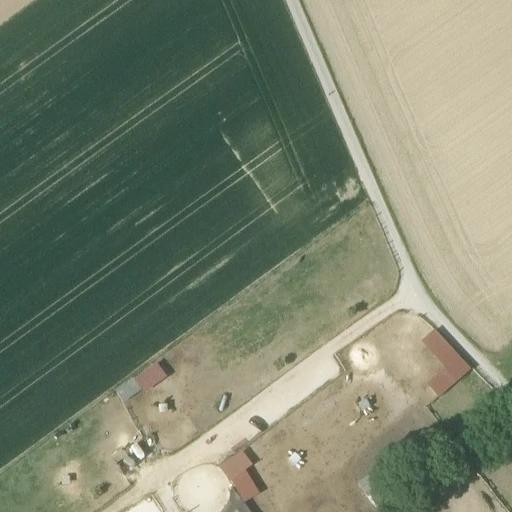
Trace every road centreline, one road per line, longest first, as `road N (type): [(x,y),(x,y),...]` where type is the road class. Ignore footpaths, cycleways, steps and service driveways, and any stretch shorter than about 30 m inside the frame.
road 1 (track): [(287,0),(412,294),(511,394)]
road 2 (track): [(111,511),(412,294)]
